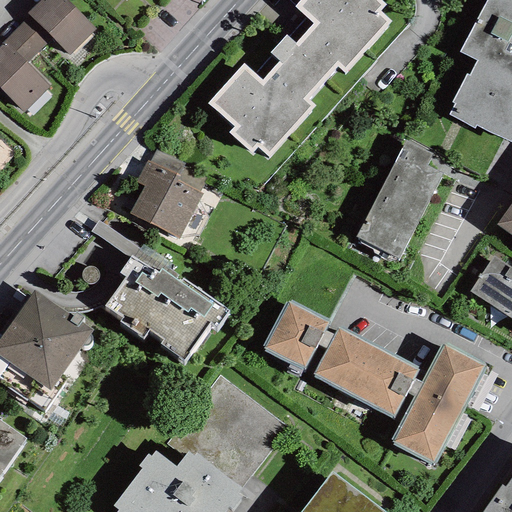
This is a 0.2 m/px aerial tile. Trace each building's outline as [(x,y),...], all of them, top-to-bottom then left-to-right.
[(18,28),(39,49),(52,36),(70,53),(95,26),(67,0),(37,0),(27,11),(30,15),(18,28)] [(300,0),(295,6),(314,23),(295,43),(286,35),(270,53),(279,62),(262,80),(244,64),(208,104),(234,127),(229,132),(252,153),(257,147),(268,157),(316,105),(308,99),(337,67),(345,73),(392,21),(381,11),(386,5),(380,0),(300,0)] [(511,0),(484,0),(460,48),(477,57),(469,71),(466,70),(452,99),(454,100),(447,111),(473,124),(475,121),(510,138),(511,133),(511,0)] [(39,49),(18,28),(6,40),(5,39),(0,44),(0,86),(24,110),(50,84),(27,61),(39,49)] [(432,151),(405,137),(356,233),(398,255),(441,170),(426,162),(432,151)] [(179,176),(147,159),(135,183),(143,187),(129,214),(179,239),(203,192),(177,179),(179,176)] [(511,197),(496,220),(511,231),(511,197)] [(168,267),(161,263),(157,269),(139,257),(131,251),(119,269),(125,273),(105,303),(121,314),(119,317),(143,333),(148,324),(163,334),(159,339),(184,356),(210,317),(216,321),(228,304),(169,265),(168,267)] [(511,265),(494,254),(492,256),(490,254),(468,287),(511,315),(511,265)] [(72,313),(34,287),(1,334),(0,332),(0,378),(44,408),(67,374),(61,370),(81,341),(84,342),(87,341),(89,339),(91,337),(92,334),(91,331),(90,329),(92,325),(81,317),(83,313),(76,307),(72,313)] [(305,364),(317,341),(325,345),(313,369),(314,370),(313,373),(390,414),(392,411),(394,413),(407,390),(414,376),(421,363),(341,321),(339,323),(337,322),(333,331),(325,327),(328,322),(326,321),(328,316),(290,296),(288,300),(285,298),(262,342),(264,344),(263,346),(300,366),(302,363),(305,364)] [(484,360),(446,339),(444,343),(441,341),(419,379),(414,376),(407,390),(414,393),(390,435),(393,436),(392,440),(430,461),(432,457),(435,459),(487,366),(482,363),(484,360)] [(0,471),(25,435),(0,418),(0,471)] [(242,483),(196,448),(194,451),(188,446),(176,462),(155,446),(150,452),(148,450),(139,461),(142,463),(113,502),(118,506),(116,509),(120,511),(219,511),(228,502),(232,505),(241,492),(238,489),(242,483)] [(378,511),(383,505),(332,468),(297,511),(378,511)] [(511,511),(511,470),(504,482),(501,480),(480,511),(481,511),(511,511)]
